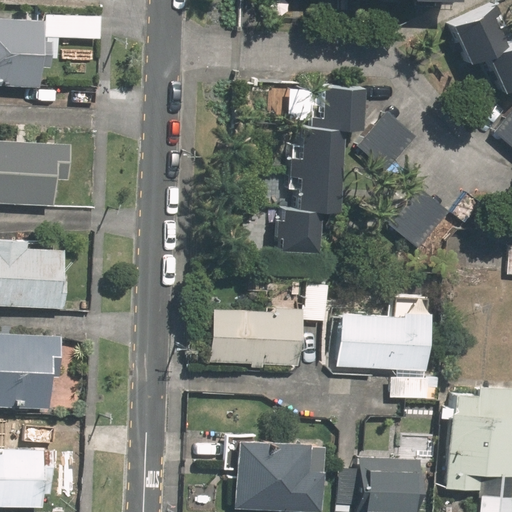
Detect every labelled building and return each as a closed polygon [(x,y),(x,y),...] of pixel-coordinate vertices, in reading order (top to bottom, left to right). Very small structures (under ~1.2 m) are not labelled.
[(477,53),(505,40),(488,3),(441,23),(458,61),(477,53)] [(71,12),(37,11),(36,33),(70,34),(71,12)] [(40,62),(41,37),(30,37),(31,14),(0,13),(0,79),(28,81),(28,62),(40,62)] [(505,40),(477,53),(494,90),(511,82),(511,42),(510,38),(505,40)] [(307,119),(307,121),(329,122),(348,123),(350,82),(309,80),(307,119)] [(511,94),(484,128),(511,150),(511,94)] [(347,141),(377,166),(406,131),(377,107),(347,141)] [(329,122),(307,121),(286,120),(284,161),(327,163),(329,122)] [(0,198),(40,200),(41,173),(53,173),(54,137),(0,134),(0,198)] [(325,205),(327,163),(284,161),(283,202),(304,204),(325,205)] [(441,208),(410,183),(379,220),(411,245),(441,208)] [(304,204),(283,202),(267,201),(265,244),(303,245),(304,204)] [(16,242),(16,235),(0,233),(0,301),(57,304),(58,270),(52,270),(53,243),(16,242)] [(511,241),(502,241),(501,272),(511,272),(511,241)] [(317,282),(293,281),(291,319),(315,320),(317,282)] [(261,307),(201,305),(198,356),(285,360),(287,302),(261,301),(261,307)] [(413,367),(416,306),(391,305),(391,309),(328,307),(326,363),(413,367)] [(0,401),(37,403),(38,367),(47,367),(49,331),(0,328),(0,401)] [(427,395),(427,375),(382,374),(381,394),(427,395)] [(506,471),(510,382),(463,380),(463,388),(442,387),(441,408),(439,408),(435,483),(469,485),(469,493),(472,493),(471,511),(509,511),(510,493),(502,493),(503,471),(506,471)] [(227,437),(224,503),(309,507),(311,467),(295,466),(296,440),(227,437)] [(40,445),(0,443),(0,500),(32,502),(33,489),(39,489),(40,445)] [(381,511),(409,511),(412,455),(350,452),(350,465),(330,464),(328,510),(381,511)]
